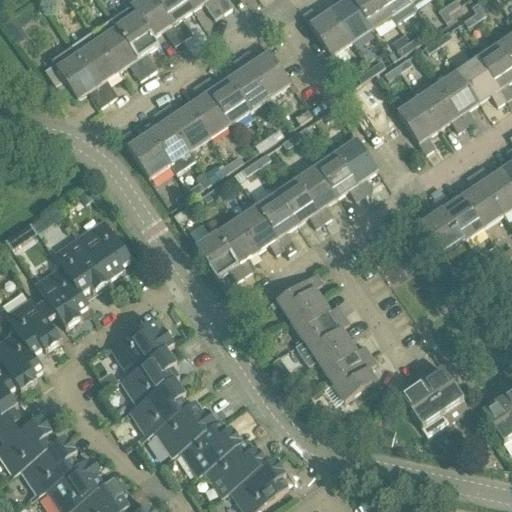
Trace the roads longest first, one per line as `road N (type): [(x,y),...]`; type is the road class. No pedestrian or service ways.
road 1 (residential): [(176,511),(100,444),(67,402),(65,378),(74,360),(120,322),(190,289)]
road 2 (residential): [(86,150),(107,126),(274,11)]
road 3 (residential): [(410,191),(349,101),(325,92),(274,11)]
road 4 (unclassified): [(216,323),(300,444),(336,461)]
road 5 (unclassified): [(336,461),(511,501)]
road 6 (unclassified): [(86,150),(190,289)]
road 7 (residential): [(403,365),(325,249)]
road 8 (residential): [(325,249),(216,323)]
road 9 (residential): [(511,125),(410,191)]
